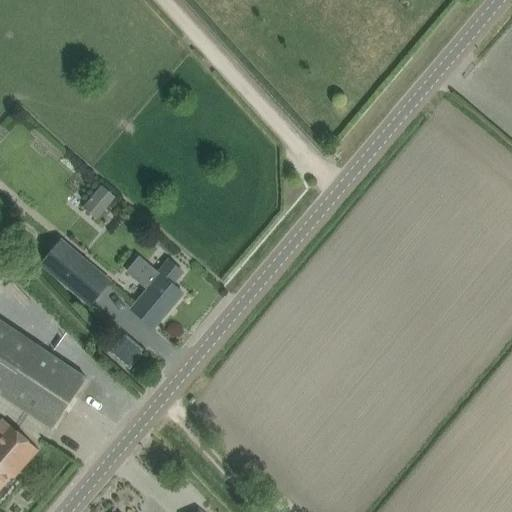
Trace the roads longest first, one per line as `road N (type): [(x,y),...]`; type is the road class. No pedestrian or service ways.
road 1 (unclassified): [(66,511),(499,0)]
road 2 (track): [(158,402),(257,511)]
